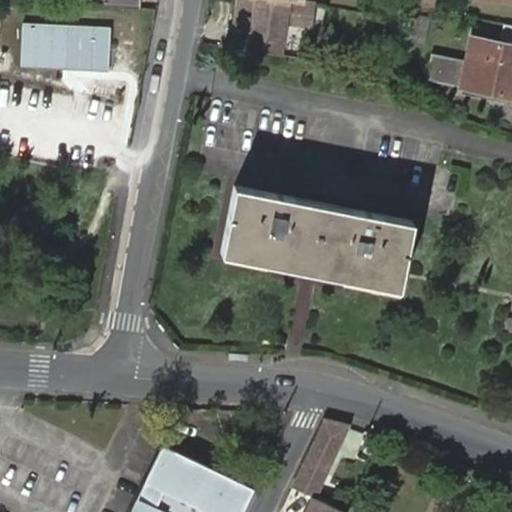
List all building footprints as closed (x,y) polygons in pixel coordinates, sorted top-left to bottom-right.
[(236,0),(234,13),(240,14),(238,27),(232,27),(230,26),(226,46),(271,53),(273,40),(283,34),(285,19),(307,23),(311,2),(301,0),(236,0)] [(107,69),(109,25),(21,20),(19,65),(107,69)] [(511,42),(511,28),(497,26),(495,41),(511,42)] [(458,83),(511,95),(511,44),(469,36),(458,83)] [(399,284),(410,221),(349,209),(346,222),(334,219),(336,206),(306,200),(303,213),(289,210),(292,197),(234,185),(222,247),(282,260),(283,254),(312,259),(341,264),(340,271),(399,284)] [(306,200),(292,197),(289,210),(303,213),(306,200)] [(346,222),(349,209),(336,206),(334,219),(346,222)] [(220,253),(281,266),(282,260),(222,247),(220,253)] [(281,266),(310,271),(312,259),(283,254),(282,260),(281,266)] [(310,271),(339,277),(340,271),(341,264),(312,259),(310,271)] [(398,289),(399,284),(340,271),(339,277),(398,289)] [(498,328),(509,332),(511,323),(502,319),(498,328)] [(344,511),(312,497),(347,425),(346,424),(322,420),(289,489),(311,499),(304,511),(344,511)] [(242,511),(255,487),(163,443),(130,511),(242,511)]
